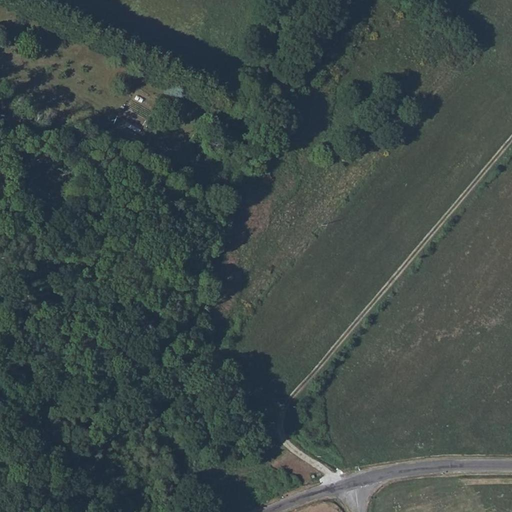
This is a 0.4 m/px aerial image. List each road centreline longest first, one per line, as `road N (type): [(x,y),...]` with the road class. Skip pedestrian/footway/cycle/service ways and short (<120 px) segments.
road 1 (track): [(511,141),(284,409),(290,445),(341,486)]
road 2 (unclassified): [(354,482),(395,471),(511,465)]
